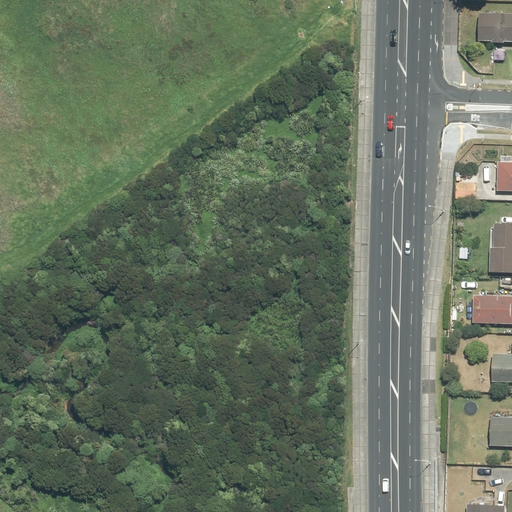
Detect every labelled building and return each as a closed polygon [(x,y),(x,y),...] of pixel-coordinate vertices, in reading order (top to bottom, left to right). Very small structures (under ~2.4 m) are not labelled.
[(511,13),(481,13),(480,40),(511,41),(511,13)] [(511,163),(499,163),(498,191),(511,191),(511,163)] [(511,273),(511,225),(496,225),(495,249),(492,248),(492,273),(511,273)] [(511,276),(502,276),(501,289),(511,289),(511,276)] [(511,296),(475,295),(474,323),(511,324),(511,296)] [(511,354),(494,354),(494,382),(511,382),(511,354)] [(511,417),(492,417),(492,446),(511,446),(511,417)]
